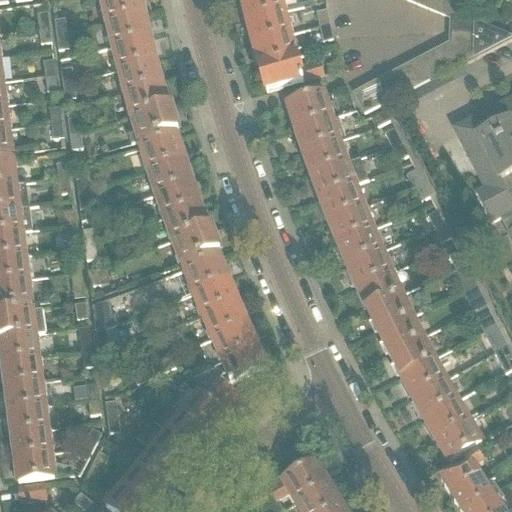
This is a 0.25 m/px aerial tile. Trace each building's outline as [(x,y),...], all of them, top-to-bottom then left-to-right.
[(114,0),(102,3),(108,28),(144,19),(142,11),(145,10),(142,0),(114,0)] [(245,15),(247,22),(286,12),(282,0),(241,0),(243,3),(240,4),(243,16),(245,15)] [(418,0),(416,5),(427,10),(431,0),(418,0)] [(431,0),(427,10),(438,15),(444,0),(431,0)] [(444,0),(438,15),(449,19),(474,3),(465,0),(444,0)] [(449,19),(449,32),(473,33),(474,3),(449,19)] [(251,39),(253,45),(292,35),(286,12),(247,22),(248,27),(246,28),(248,39),(251,39)] [(316,15),(320,29),(330,26),(327,12),(316,15)] [(38,15),(40,32),(50,31),(48,14),(38,15)] [(511,34),(476,17),(474,57),(511,35),(511,34)] [(113,50),(113,52),(150,42),(148,34),(151,33),(147,21),(145,22),(144,19),(108,28),(113,50)] [(55,22),(57,39),(67,37),(65,20),(55,22)] [(330,26),(320,29),(323,45),(334,42),(330,26)] [(50,31),(40,32),(41,46),(52,45),(50,31)] [(449,32),(448,46),(472,60),(473,33),(449,32)] [(257,62),(259,70),(299,59),(292,35),(253,45),(254,51),(252,51),(255,63),(257,62)] [(67,37),(57,39),(59,52),(69,51),(67,37)] [(113,52),(119,75),(155,65),(153,57),(156,56),(153,44),(150,45),(150,42),(113,52)] [(448,46),(438,51),(449,72),(472,60),(448,46)] [(438,51),(427,57),(439,78),(449,72),(438,51)] [(427,57),(417,62),(428,83),(439,78),(427,57)] [(299,59),(259,70),(266,94),(322,79),(318,64),(301,68),(299,59)] [(328,66),(331,77),(342,73),(339,62),(328,66)] [(417,62),(406,68),(417,89),(428,83),(417,62)] [(54,63),(43,65),(45,80),(56,78),(54,63)] [(119,75),(125,98),(161,88),(159,80),(162,79),(159,67),(156,68),(155,65),(119,75)] [(406,68),(396,73),(407,94),(417,89),(406,68)] [(72,70),(61,72),(63,87),(74,86),(72,70)] [(396,73),(385,79),(396,100),(407,94),(396,73)] [(56,78),(45,80),(47,96),(58,95),(56,78)] [(385,79),(374,84),(386,105),(396,100),(385,79)] [(374,84),(364,90),(375,111),(386,105),(374,84)] [(74,86),(63,87),(65,102),(76,101),(74,86)] [(125,98),(132,120),(168,110),(165,103),(168,102),(165,90),(162,91),(161,88),(125,98)] [(375,111),(364,90),(353,95),(364,117),(375,111)] [(293,125),(295,133),(332,121),(324,98),(287,109),(289,113),(286,114),(290,126),(293,125)] [(511,99),(453,130),(485,190),(475,195),(491,226),(500,221),(511,243),(511,99)] [(0,134),(9,133),(6,109),(0,109),(0,134)] [(136,136),(129,139),(131,148),(139,145),(159,140),(178,134),(170,109),(168,110),(132,120),(136,136)] [(61,111),(50,112),(52,127),(62,126),(61,111)] [(385,114),(372,121),(377,131),(390,124),(385,114)] [(78,121),(67,122),(69,138),(80,136),(78,121)] [(300,149),(303,156),(339,143),(332,121),(295,133),(296,137),(294,138),(298,149),(300,149)] [(62,126),(52,127),(53,142),(64,141),(62,126)] [(394,132),(385,137),(392,150),(402,145),(394,132)] [(9,133),(0,134),(0,158),(12,157),(9,133)] [(80,136),(69,138),(71,152),(71,153),(82,152),(80,136)] [(140,151),(148,175),(184,163),(182,156),(184,155),(180,143),(178,144),(176,140),(157,146),(140,151)] [(308,171),(311,179),(347,166),(339,143),(303,156),(304,160),(302,161),(306,172),(308,171)] [(402,145),(392,150),(399,164),(409,159),(402,145)] [(316,194),(319,202),(367,183),(359,162),(347,166),(311,179),(312,183),(310,184),(314,195),(316,194)] [(0,164),(0,189),(16,187),(13,163),(0,164)] [(148,175),(156,198),(192,186),(189,178),(192,178),(188,165),(185,166),(184,163),(148,175)] [(68,166),(57,167),(59,182),(70,180),(68,166)] [(416,172),(406,177),(413,191),(423,186),(416,172)] [(70,180),(59,182),(61,197),(72,196),(70,180)] [(76,181),(77,196),(87,194),(85,180),(76,181)] [(325,217),(328,225),(364,211),(355,189),(367,184),(367,183),(319,202),(321,206),(319,207),(323,218),(325,217)] [(0,214),(31,210),(28,186),(16,187),(0,189),(0,214)] [(156,198),(164,221),(200,208),(197,201),(200,200),(195,188),(193,189),(192,186),(156,198)] [(423,186),(413,191),(420,205),(430,200),(423,186)] [(87,194),(77,196),(79,212),(89,210),(87,194)] [(164,221),(172,244),(208,230),(205,223),(208,222),(203,211),(201,211),(200,208),(164,221)] [(0,239),(23,236),(34,235),(31,210),(0,214),(0,239)] [(334,240),(338,248),(373,233),(364,211),(328,225),(330,229),(327,230),(332,241),(334,240)] [(74,213),(63,214),(65,231),(76,229),(74,213)] [(428,218),(435,230),(444,226),(437,214),(428,218)] [(444,226),(435,230),(443,245),(452,240),(444,226)] [(76,229),(65,231),(67,245),(77,244),(76,229)] [(208,230),(172,244),(181,269),(219,253),(210,230),(208,230)] [(82,233),(84,248),(94,247),(92,231),(82,233)] [(344,263),(347,270),(382,255),(373,233),(338,248),(339,251),(336,252),(341,264),(344,263)] [(0,263),(26,260),(23,236),(0,239),(0,263)] [(94,247),(84,248),(86,263),(96,262),(94,247)] [(459,254),(449,259),(456,273),(466,268),(459,254)] [(353,285),(357,293),(392,277),(382,255),(347,270),(349,274),(346,275),(351,286),(353,285)] [(68,261),(70,278),(81,276),(79,259),(68,261)] [(0,287),(29,284),(26,260),(0,263),(0,287)] [(183,275),(193,298),(228,282),(225,275),(228,274),(223,263),(221,264),(219,260),(183,275)] [(466,268),(456,273),(463,287),(473,282),(466,268)] [(88,273),(89,290),(99,289),(98,272),(88,273)] [(82,277),(72,278),(73,292),(84,291),(82,277)] [(364,308),(367,315),(401,298),(392,277),(357,293),(359,296),(356,298),(362,310),(364,308)] [(193,298),(202,320),(237,305),(234,297),(237,296),(232,285),(230,286),(228,282),(193,298)] [(29,284),(0,287),(0,311),(32,307),(29,284)] [(480,295),(470,300),(477,314),(487,308),(480,295)] [(367,315),(378,337),(412,320),(401,298),(367,315)] [(202,320),(212,343),(247,327),(244,319),(246,318),(242,307),(239,308),(237,305),(202,320)] [(85,307),(75,308),(77,323),(88,322),(86,307),(85,307)] [(487,308),(477,314),(484,328),(494,322),(487,308)] [(0,342),(35,338),(47,336),(44,312),(0,317),(0,342)] [(105,318),(94,320),(96,335),(107,334),(105,318)] [(378,337),(390,359),(424,341),(412,320),(378,337)] [(212,343),(222,364),(257,349),(253,341),(256,340),(251,329),(248,330),(247,327),(212,343)] [(500,333),(490,339),(498,354),(508,349),(500,333)] [(107,334),(96,335),(98,351),(109,349),(107,334)] [(0,362),(2,363),(3,366),(38,361),(35,338),(0,342),(0,346),(1,351),(0,350),(0,362)] [(91,340),(80,342),(82,356),(92,354),(91,340)] [(390,359),(401,381),(435,363),(424,341),(390,359)] [(257,349),(222,364),(227,376),(220,380),(206,397),(215,405),(229,388),(267,370),(263,363),(266,362),(261,350),(258,352),(257,349)] [(498,354),(494,356),(506,377),(511,373),(511,356),(508,349),(498,354)] [(92,354),(82,356),(84,372),(94,371),(95,370),(92,354)] [(175,360),(160,366),(165,376),(179,370),(175,360)] [(5,386),(6,390),(42,385),(38,361),(3,366),(4,374),(1,375),(3,387),(5,386)] [(408,395),(412,402),(446,383),(443,377),(435,363),(401,381),(403,385),(400,386),(406,396),(408,395)] [(160,366),(146,372),(151,382),(165,376),(160,366)] [(151,382),(146,372),(132,379),(136,389),(151,382)] [(418,413),(424,424),(457,405),(446,383),(412,402),(414,406),(412,408),(416,415),(418,413)] [(8,410),(9,414),(45,409),(42,385),(6,390),(7,398),(4,399),(6,411),(8,410)] [(97,387),(86,389),(88,404),(99,402),(97,387)] [(174,409),(183,416),(210,439),(212,436),(215,438),(222,428),(220,427),(226,420),(190,390),(174,409)] [(99,402),(88,404),(90,420),(101,418),(99,402)] [(116,405),(105,406),(107,420),(118,419),(116,405)] [(432,438),(436,445),(470,426),(457,405),(424,424),(426,427),(424,429),(430,439),(432,438)] [(12,434),(12,438),(48,433),(45,409),(9,414),(10,422),(7,422),(9,434),(12,434)] [(183,416),(167,435),(195,457),(197,454),(199,456),(207,447),(205,445),(210,439),(183,416)] [(118,419),(107,420),(109,437),(120,435),(118,419)] [(470,426),(436,445),(438,449),(436,450),(443,461),(445,459),(449,467),(482,447),(470,426)] [(92,432),(85,446),(95,452),(102,437),(92,432)] [(15,458),(15,462),(51,457),(48,433),(12,438),(13,446),(10,446),(12,458),(15,458)] [(167,435),(152,453),(180,476),(182,473),(184,475),(192,465),(190,463),(195,457),(167,435)] [(85,446),(78,460),(88,465),(95,452),(85,446)] [(152,453),(137,472),(164,494),(167,491),(169,493),(176,484),(174,482),(180,476),(152,453)] [(100,455),(93,468),(102,473),(109,460),(100,455)] [(51,457),(15,462),(16,470),(14,470),(15,482),(18,482),(18,486),(54,481),(51,457)] [(440,480),(452,499),(482,480),(476,472),(484,467),(478,457),(440,480)] [(290,495),(297,507),(329,488),(325,481),(328,479),(321,469),(319,471),(317,467),(270,493),(276,503),(290,495)] [(93,468),(85,483),(95,487),(102,473),(93,468)] [(137,472),(122,490),(148,511),(149,511),(151,510),(153,511),(161,502),(159,501),(164,494),(137,472)] [(452,499),(459,511),(472,511),(499,495),(493,486),(488,490),(482,480),(452,499)] [(297,507),(299,511),(335,511),(342,508),(338,501),(340,500),(334,489),(331,491),(329,488),(297,507)] [(19,492),(21,505),(45,502),(43,489),(19,492)] [(148,511),(122,490),(106,509),(109,511),(148,511)] [(499,495),(472,511),(510,511),(511,511),(511,498),(507,490),(499,495)] [(81,496),(74,504),(83,511),(86,511),(92,506),(81,496)]
